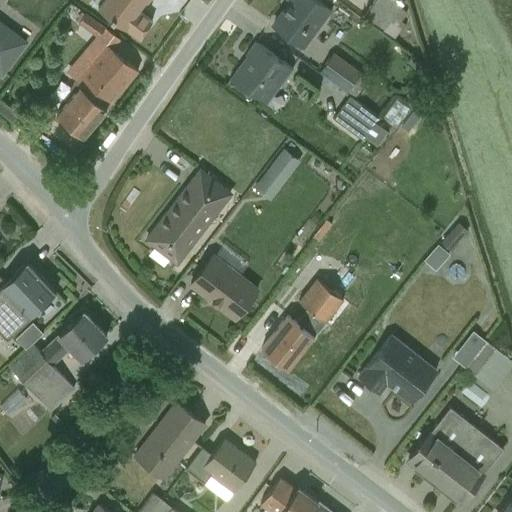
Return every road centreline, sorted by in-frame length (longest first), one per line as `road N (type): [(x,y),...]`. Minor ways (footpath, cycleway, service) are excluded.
road 1 (residential): [(396,511),(165,336)]
road 2 (unclassified): [(76,238),(86,189),(219,0)]
road 3 (residential): [(165,336),(46,493),(18,511)]
road 4 (residential): [(165,336),(76,238)]
road 5 (unclassified): [(76,238),(0,143)]
